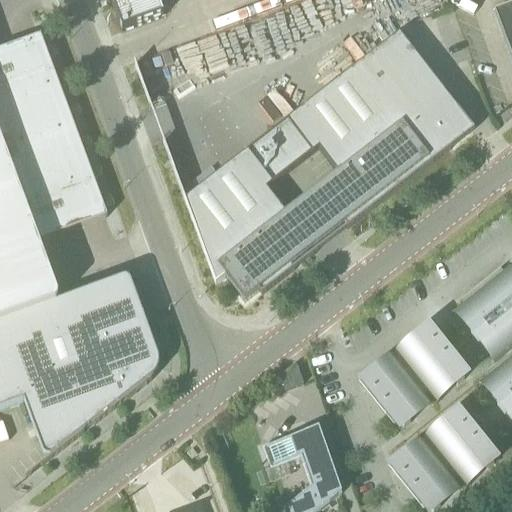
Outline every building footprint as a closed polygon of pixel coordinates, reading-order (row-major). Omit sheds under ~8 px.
[(156,0),(109,0),(122,34),(164,19),(156,0)] [(511,62),(511,7),(494,14),(511,62)] [(216,287),(226,280),(245,304),(259,293),(262,297),(314,257),(451,151),(450,150),(472,133),(456,112),(457,111),(400,37),(287,123),(185,203),(216,287)] [(0,326),(56,306),(57,304),(58,303),(58,301),(58,299),(27,210),(69,195),(93,186),(105,220),(107,219),(41,38),(38,39),(51,73),(11,87),(0,91),(0,326)] [(511,285),(500,271),(499,272),(500,273),(463,303),(462,302),(460,303),(480,328),(470,336),(477,345),(488,337),(505,359),(487,374),(506,399),(496,407),(504,416),(511,409),(511,285)] [(152,383),(151,382),(148,378),(153,362),(159,360),(143,316),(107,329),(93,292),(56,306),(0,326),(0,413),(24,404),(43,456),(43,457),(44,458),(45,459),(47,460),(48,460),(49,460),(25,479),(25,480),(84,435),(83,435),(92,428),(94,427),(152,383)] [(403,430),(410,425),(402,414),(449,377),(457,387),(464,382),(456,371),(457,370),(425,331),(363,382),(394,421),(395,420),(403,430)] [(303,388),(297,371),(282,383),(286,394),(303,388)] [(455,416),(392,466),(424,505),(425,505),(430,511),(436,511),(440,509),(432,499),(478,461),(487,472),(494,466),(485,456),(486,455),(455,416)] [(263,450),(271,471),(300,461),(310,491),(284,511),(320,511),(342,496),(319,431),(263,450)]
